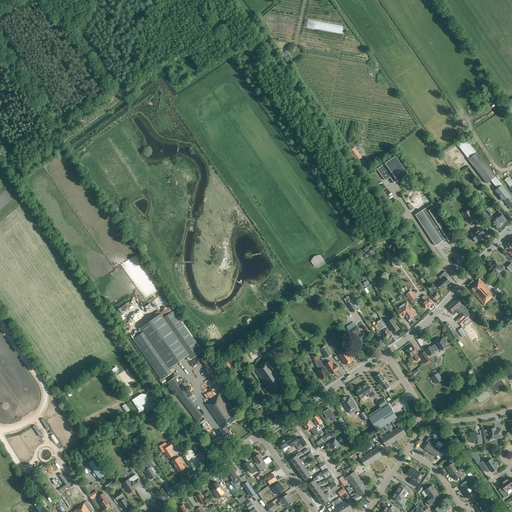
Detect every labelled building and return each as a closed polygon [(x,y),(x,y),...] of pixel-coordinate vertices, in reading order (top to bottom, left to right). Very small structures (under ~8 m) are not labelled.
[(486,183),(495,177),(477,153),(468,160),(486,183)] [(394,184),(408,174),(395,156),(377,169),(385,181),(390,177),(394,184)] [(511,209),(511,198),(511,197),(502,185),(496,189),(499,193),(497,195),(502,201),(503,200),(505,202),(510,208),(509,208),(511,210),(511,209)] [(449,242),(455,237),(435,206),(434,207),(432,204),(415,215),(435,246),(446,238),(449,242)] [(470,224),(476,219),(468,208),(461,213),(470,224)] [(488,209),(481,214),(485,219),(492,214),(488,209)] [(496,228),(507,220),(502,214),(491,222),(496,228)] [(476,242),(485,235),(479,227),(470,235),(476,242)] [(311,262),(315,267),(323,261),(320,256),(318,255),(316,256),(313,257),(311,260),(311,262)] [(456,264),(458,271),(466,269),(463,261),(456,264)] [(492,266),(489,269),(494,273),(493,274),(496,276),(501,271),(504,274),(507,272),(503,269),(504,268),(501,265),(500,266),(496,262),(492,266)] [(445,271),(439,277),(441,279),(436,285),(438,287),(438,288),(439,288),(441,290),(450,282),(446,278),(449,276),(445,271)] [(365,284),(370,281),(365,274),(360,277),(365,284)] [(469,289),(484,305),(495,295),(479,279),(469,289)] [(435,290),(434,288),(432,287),(429,290),(431,292),(429,293),(431,295),(430,295),(435,301),(437,299),(438,298),(438,297),(439,296),(436,292),(435,291),(435,290)] [(416,297),(411,290),(405,294),(411,302),(416,297)] [(425,309),(433,303),(427,296),(425,298),(424,296),(422,298),(423,299),(420,302),(425,309)] [(352,313),(357,310),(360,308),(353,298),(345,303),(352,313)] [(459,298),(454,302),(458,307),(457,307),(459,309),(465,305),(459,298)] [(414,315),(416,313),(413,309),(407,301),(404,304),(405,305),(400,309),(399,307),(395,310),(401,318),(405,316),(408,321),(415,316),(414,315)] [(458,307),(454,302),(447,308),(453,315),(457,312),(460,314),(462,312),(459,310),(459,309),(457,307),(458,307)] [(161,379),(171,372),(168,368),(188,354),(191,358),(201,351),(172,310),(162,317),(159,313),(139,328),(142,332),(132,338),(161,379)] [(394,332),(399,329),(391,317),(386,321),(394,332)] [(386,327),(386,328),(385,326),(386,326),(381,319),(377,322),(377,323),(374,326),(378,331),(377,332),(380,330),(385,338),(391,334),(386,327)] [(452,320),(449,322),(456,330),(459,328),(452,320)] [(453,331),(447,323),(444,325),(450,333),(453,331)] [(360,334),(358,331),(359,330),(356,325),(347,331),(351,336),(352,336),(354,339),(356,337),(359,341),(362,338),(364,340),(367,338),(363,332),(360,334)] [(436,351),(440,348),(442,351),(449,346),(443,338),(439,341),(438,339),(434,341),(435,343),(430,347),(430,346),(425,350),(430,356),(435,353),(434,351),(435,350),(436,351)] [(332,355),(328,349),(325,346),(320,349),(326,358),(332,355)] [(416,361),(420,359),(416,354),(418,352),(413,346),(406,351),(411,357),(413,356),(416,361)] [(345,365),(353,360),(347,352),(346,350),(338,355),(340,357),(345,365)] [(240,379),(231,366),(229,363),(236,358),(232,352),(225,358),(226,358),(221,362),(226,369),(227,368),(237,381),(240,379)] [(424,352),(419,355),(425,363),(426,364),(430,362),(429,360),(424,352)] [(328,376),(323,368),(324,367),(319,359),(318,360),(316,357),(312,359),(316,364),(315,365),(319,370),(317,372),(322,380),(323,379),(324,380),(325,379),(325,378),(328,376)] [(282,371),(277,374),(267,359),(254,369),(272,395),(285,386),(280,378),(284,375),(282,371)] [(336,371),(339,369),(336,365),(334,366),(330,361),(325,364),(332,374),(336,371)] [(109,369),(112,375),(117,371),(114,366),(109,369)] [(483,377),(479,370),(476,371),(472,374),(477,380),(480,377),(481,378),(483,377)] [(386,390),(389,388),(385,382),(384,383),(383,381),(385,380),(380,373),(375,377),(379,383),(382,382),(383,384),(382,384),(386,390)] [(438,373),(434,375),(431,378),(435,385),(442,380),(438,373)] [(246,384),(251,381),(248,376),(243,379),(246,384)] [(173,377),(167,382),(196,421),(203,416),(191,401),(195,398),(189,391),(191,389),(190,387),(187,389),(188,390),(185,393),(173,377)] [(371,397),(375,394),(371,388),(370,389),(366,383),(361,386),(362,387),(356,391),(357,392),(356,393),(357,394),(358,394),(361,398),(369,393),(371,397)] [(258,391),(252,395),(247,398),(249,401),(254,408),(265,400),(261,394),(260,394),(258,391)] [(132,400),(138,408),(145,404),(146,403),(147,402),(147,400),(147,399),(147,398),(147,396),(146,396),(146,395),(145,395),(144,394),(143,394),(142,394),(141,394),(132,400)] [(223,429),(236,420),(218,395),(205,404),(223,429)] [(348,412),(354,409),(356,411),(358,409),(350,397),(348,399),(346,397),(345,397),(341,399),(344,404),(343,404),(348,412)] [(377,403),(380,408),(386,404),(383,399),(377,403)] [(422,417),(430,416),(428,407),(425,408),(424,404),(419,405),(422,417)] [(377,430),(397,417),(388,405),(368,418),(377,430)] [(333,421),(336,419),(329,408),(326,410),(324,411),(324,412),(323,412),(328,419),(330,417),(333,421)] [(245,416),(242,410),(239,412),(243,420),(248,418),(246,415),(245,416)] [(320,429),(324,427),(321,423),(322,422),(320,419),(319,420),(316,416),(312,418),(315,422),(315,423),(317,426),(317,425),(320,429)] [(338,421),(342,428),(346,425),(342,418),(338,421)] [(314,435),(317,433),(313,427),(309,421),(303,424),(304,425),(304,426),(304,427),(305,427),(307,431),(310,429),(314,435)] [(398,427),(396,429),(401,437),(406,434),(401,426),(400,426),(398,423),(396,424),(398,427)] [(392,431),(391,428),(389,425),(387,427),(389,430),(391,432),(396,440),(401,437),(396,429),(392,431)] [(489,440),(503,437),(501,429),(496,430),(495,428),(487,430),(489,440)] [(477,435),(476,431),(469,432),(470,437),(468,437),(468,442),(473,441),(474,443),(476,445),(482,444),(481,435),(477,435)] [(324,436),(327,441),(333,437),(330,432),(324,436)] [(396,440),(391,432),(386,435),(391,444),(396,440)] [(196,443),(199,441),(195,434),(191,436),(196,443)] [(391,444),(386,435),(383,437),(381,434),(379,436),(381,439),(386,447),(391,444)] [(294,435),(290,438),(288,435),(278,442),(282,449),(290,444),(292,447),(299,442),(294,435)] [(191,445),(195,443),(191,436),(187,439),(191,445)] [(298,440),(300,444),(296,447),(298,450),(307,444),(302,437),(298,440)] [(432,439),(429,437),(426,442),(428,443),(424,449),(430,453),(435,446),(433,445),(436,440),(432,438),(432,439)] [(338,442),(337,443),(334,439),(329,443),(334,449),(340,445),(338,442)] [(377,447),(375,449),(380,457),(385,454),(380,445),(380,446),(378,443),(375,444),(377,447)] [(435,446),(430,453),(436,457),(440,451),(442,453),(445,448),(442,446),(442,447),(436,443),(435,446)] [(204,460),(208,457),(204,451),(202,448),(199,450),(200,453),(198,455),(202,461),(203,461),(204,461),(204,460)] [(164,452),(168,459),(173,456),(169,449),(164,452)] [(375,449),(370,452),(375,460),(380,457),(375,449)] [(300,461),(300,460),(298,457),(301,454),(300,452),(296,455),(290,460),(294,465),(300,461)] [(375,460),(370,452),(365,455),(370,463),(375,460)] [(108,474),(97,457),(94,453),(87,458),(90,462),(88,463),(100,479),(108,474)] [(254,457),(256,460),(255,464),(260,472),(260,471),(263,469),(262,468),(264,467),(264,466),(266,464),(265,464),(263,461),(263,460),(259,454),(254,457)] [(370,463),(365,455),(362,457),(360,454),(358,455),(360,458),(360,459),(365,467),(370,463)] [(180,471),(185,468),(182,464),(183,463),(179,457),(172,461),(178,472),(180,470),(180,471)] [(303,457),(300,460),(300,461),(294,465),(297,470),(304,466),(303,465),(301,462),(304,459),(303,457)] [(450,473),(457,469),(454,464),(457,461),(455,458),(450,461),(452,463),(446,467),(450,473)] [(486,459),(480,463),(478,464),(483,471),(485,470),(487,472),(490,470),(492,472),(497,468),(496,466),(498,465),(497,464),(497,463),(497,462),(496,462),(495,462),(494,463),(491,459),(487,461),(486,459)] [(150,480),(157,475),(152,468),(154,466),(150,460),(147,461),(140,466),(141,468),(143,471),(144,471),(150,480)] [(252,474),(257,471),(254,466),(252,468),(247,461),(242,465),(247,472),(249,470),(252,474)] [(307,462),(303,465),(304,466),(297,470),(301,475),(307,471),(307,470),(305,467),(308,464),(307,462)] [(327,467),(325,465),(323,462),(319,465),(322,470),(327,467)] [(47,469),(45,466),(40,469),(42,472),(39,474),(55,496),(53,497),(56,501),(61,497),(59,493),(58,494),(43,472),(47,469)] [(418,483),(420,479),(417,477),(420,473),(411,467),(407,473),(413,478),(412,479),(411,479),(409,482),(417,487),(419,484),(418,483)] [(307,471),(301,475),(305,480),(311,476),(308,472),(312,469),(310,468),(307,470),(307,471)] [(464,471),(462,473),(462,471),(460,470),(459,471),(457,469),(450,473),(454,480),(459,476),(461,480),(466,478),(464,476),(466,475),(464,471)] [(238,483),(241,480),(239,477),(238,477),(233,471),(228,474),(233,481),(235,479),(238,483)] [(350,482),(358,476),(355,471),(346,477),(343,479),(345,481),(348,479),(350,482)] [(69,483),(68,483),(61,473),(58,475),(65,484),(59,489),(61,492),(70,484),(69,483)] [(270,485),(277,480),(273,474),(266,479),(270,485)] [(135,488),(141,483),(136,475),(122,484),(129,494),(136,489),(135,488)] [(333,478),(331,475),(326,478),(327,479),(323,481),(325,484),(333,478)] [(361,481),(358,476),(350,482),(353,487),(361,481)] [(470,487),(477,482),(472,476),(468,479),(470,483),(469,484),(468,484),(461,489),(467,499),(475,494),(470,487)] [(318,485),(317,484),(315,481),(318,479),(317,477),(313,479),(314,480),(308,484),(311,490),(318,485)] [(107,488),(113,483),(110,479),(104,484),(107,488)] [(504,480),(500,484),(503,489),(499,491),(504,498),(508,495),(508,491),(510,489),(504,480)] [(361,481),(353,487),(356,492),(364,486),(361,481)] [(221,489),(216,482),(211,485),(216,492),(218,491),(220,493),(223,492),(221,489)] [(251,496),(255,493),(247,482),(245,483),(244,484),(243,485),(247,490),(251,496)] [(277,495),(284,489),(279,482),(272,488),(277,495)] [(318,485),(311,490),(315,495),(321,490),(321,489),(319,486),(322,484),(321,482),(317,484),(318,485)] [(400,486),(396,492),(403,496),(406,491),(411,494),(413,491),(401,483),(400,486),(399,486),(400,486)] [(427,495),(435,490),(432,485),(424,490),(427,495)] [(70,508),(85,498),(77,486),(62,496),(70,508)] [(267,486),(261,491),(258,493),(261,498),(264,496),(267,494),(266,491),(269,489),(267,486)] [(364,486),(356,492),(358,494),(355,496),(356,498),(359,496),(360,497),(368,491),(364,486)] [(324,487),(321,489),(321,490),(315,495),(318,500),(325,495),(324,495),(322,491),(325,489),(324,487)] [(427,495),(429,498),(426,500),(430,506),(437,501),(435,497),(439,495),(435,490),(427,495)] [(124,508),(128,505),(122,496),(123,496),(120,492),(114,496),(117,500),(119,499),(121,501),(120,501),(124,508)] [(328,492),(324,495),(325,495),(318,500),(322,505),(329,500),(326,496),(329,494),(328,492)] [(403,496),(396,492),(392,498),(391,497),(391,498),(395,500),(394,503),(402,508),(403,505),(399,502),(403,496)] [(110,506),(108,503),(110,502),(104,493),(99,496),(103,501),(100,503),(105,509),(110,506)] [(204,505),(209,502),(207,498),(204,500),(200,493),(195,497),(199,504),(202,502),(204,505)] [(286,508),(293,502),(288,494),(280,500),(281,501),(278,503),(281,506),(283,505),(286,508)] [(345,502),(350,511),(355,507),(350,499),(349,499),(348,496),(345,498),(347,501),(345,502)] [(478,511),(480,511),(485,509),(481,502),(483,501),(480,496),(475,499),(477,502),(474,505),(478,511)] [(345,502),(340,506),(343,511),(347,511),(350,511),(345,502)] [(272,503),(267,507),(270,511),(271,511),(276,508),(272,503)]
